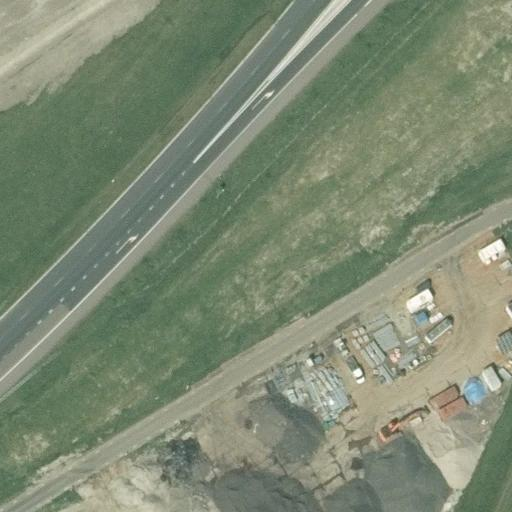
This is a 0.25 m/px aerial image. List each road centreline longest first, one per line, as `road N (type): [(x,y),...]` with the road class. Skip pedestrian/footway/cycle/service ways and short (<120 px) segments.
road 1 (unclassified): [(10,511),(511,209)]
road 2 (motorway): [(0,338),(184,150)]
road 3 (motorway): [(184,150),(360,0)]
road 4 (motorway): [(184,150),(314,0)]
